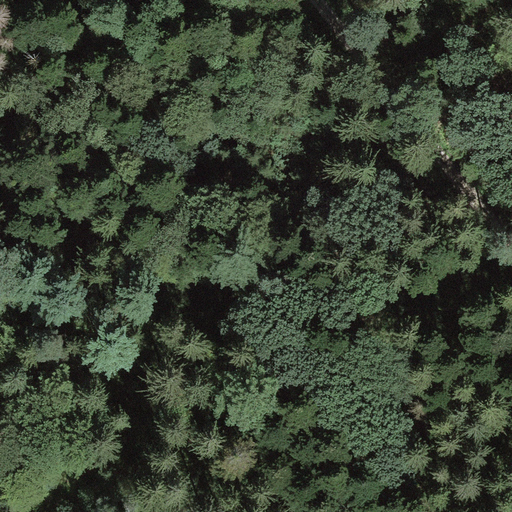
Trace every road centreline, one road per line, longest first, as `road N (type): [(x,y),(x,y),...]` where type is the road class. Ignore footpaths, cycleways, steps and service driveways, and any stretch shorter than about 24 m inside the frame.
road 1 (track): [(511,247),(316,0)]
road 2 (track): [(0,398),(85,511)]
